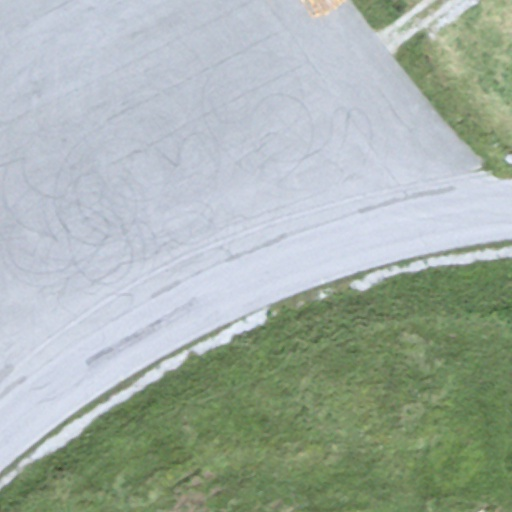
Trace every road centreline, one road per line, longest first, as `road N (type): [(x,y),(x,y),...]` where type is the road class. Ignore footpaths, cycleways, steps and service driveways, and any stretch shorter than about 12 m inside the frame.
road 1 (unclassified): [(511,212),(355,238),(252,270),(95,351),(0,431)]
road 2 (track): [(459,0),(357,72),(232,216),(252,270)]
